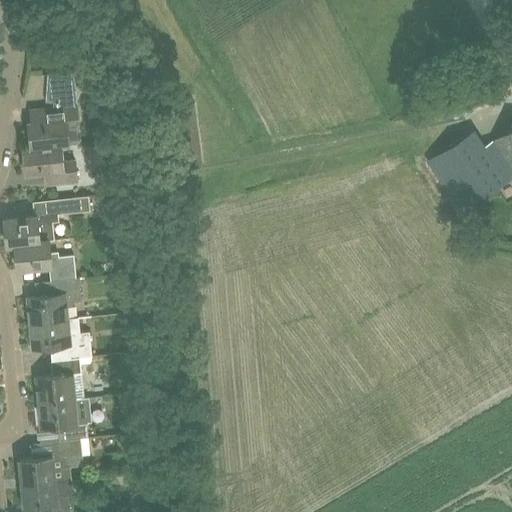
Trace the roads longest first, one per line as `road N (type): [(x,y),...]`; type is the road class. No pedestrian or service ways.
road 1 (residential): [(0,436),(14,420),(0,293)]
road 2 (residential): [(0,151),(12,51),(0,17)]
